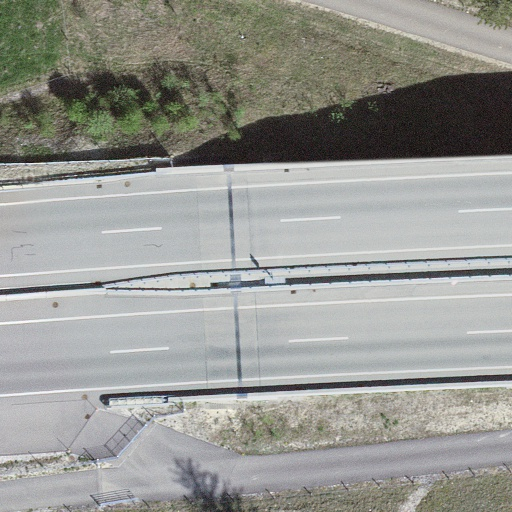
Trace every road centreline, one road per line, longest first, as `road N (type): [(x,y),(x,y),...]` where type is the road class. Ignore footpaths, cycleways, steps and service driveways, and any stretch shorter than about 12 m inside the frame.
road 1 (motorway): [(511,212),(0,239)]
road 2 (motorway): [(0,359),(511,333)]
